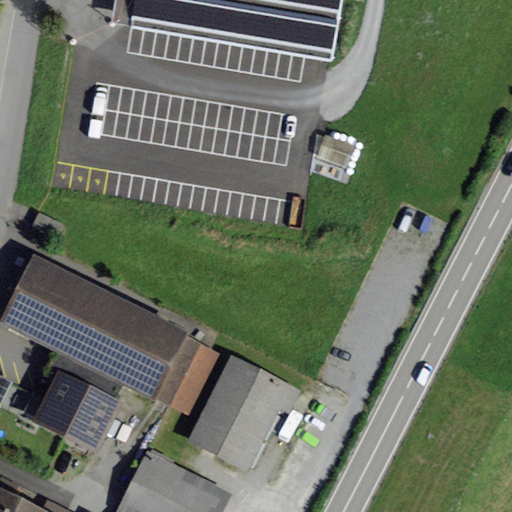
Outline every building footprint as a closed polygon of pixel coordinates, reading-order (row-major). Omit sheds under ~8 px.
[(134,0),(131,24),(330,57),(339,0),(134,0)] [(33,227),(57,239),(63,227),(39,214),(33,227)] [(168,407),(170,403),(197,349),(199,345),(34,262),(2,325),(60,354),(49,376),(45,374),(44,375),(63,384),(43,421),(93,447),(93,445),(123,385),(168,407)] [(214,358),(197,349),(170,403),(187,412),(214,358)] [(245,470),(277,406),(287,412),(295,394),(233,363),(193,443),(245,470)] [(511,511),(511,414),(484,403),(435,511),(511,511)] [(129,511),(214,511),(221,500),(165,472),(169,463),(153,455),(149,464),(141,460),(123,496),(131,500),(126,510),(129,511)] [(0,511),(17,511),(20,507),(15,505),(14,506),(0,498),(0,511)]
